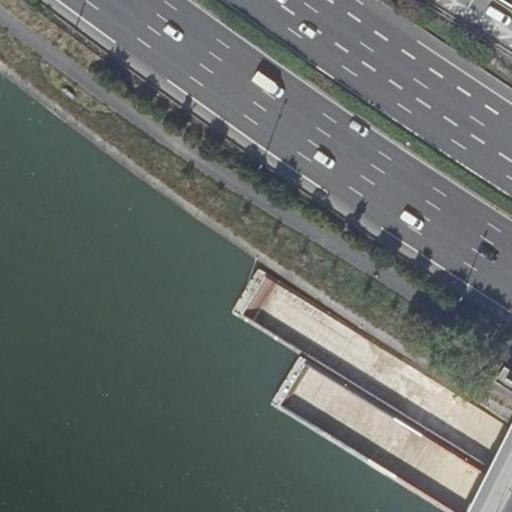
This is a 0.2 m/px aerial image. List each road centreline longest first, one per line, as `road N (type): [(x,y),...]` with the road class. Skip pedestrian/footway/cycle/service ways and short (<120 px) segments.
road 1 (residential): [(0,14),(245,190),(511,352)]
road 2 (motorway): [(125,0),(511,264)]
road 3 (motorway): [(511,151),(289,0)]
